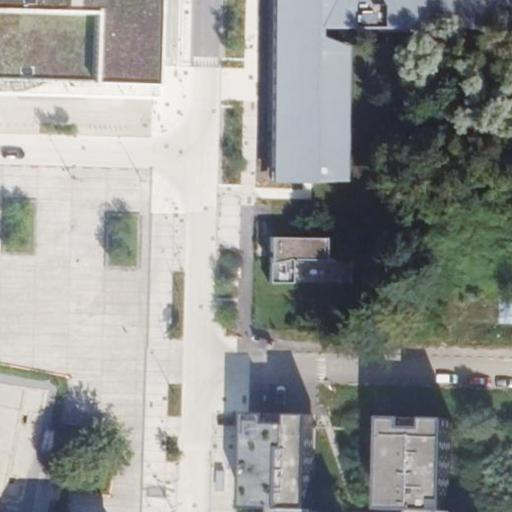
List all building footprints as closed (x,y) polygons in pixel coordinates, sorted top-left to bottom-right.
[(0,0),(0,93),(129,97),(148,97),(161,98),(161,86),(163,0),(0,0)] [(511,0),(272,0),(270,185),(307,185),(342,185),(343,49),(318,38),(318,30),(511,30),(511,0)] [(325,238),(267,238),(267,287),(292,287),(292,266),(326,268),(325,238)] [(273,414),(249,413),(248,440),(246,509),(277,510),(313,511),(315,442),(316,415),(293,415),(292,424),(273,424),(273,414)] [(449,511),(452,420),(385,418),(382,511),(413,511),(420,511),(430,511),(449,511)]
